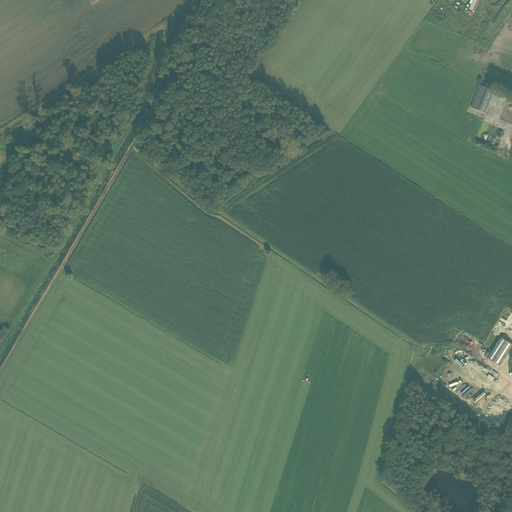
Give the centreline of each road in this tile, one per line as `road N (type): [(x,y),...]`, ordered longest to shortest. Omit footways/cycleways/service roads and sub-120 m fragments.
road 1 (track): [(200,0),(132,144)]
road 2 (track): [(0,132),(109,62)]
